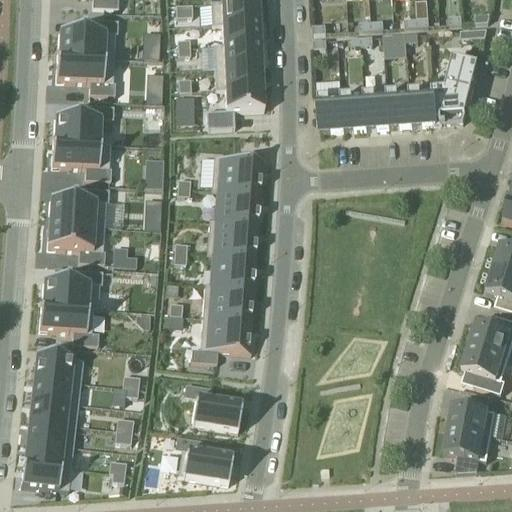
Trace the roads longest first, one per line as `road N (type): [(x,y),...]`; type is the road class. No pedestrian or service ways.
road 1 (residential): [(491,171),(430,365),(405,511)]
road 2 (residential): [(288,185),(250,511)]
road 3 (residential): [(0,393),(14,181)]
road 4 (residential): [(288,185),(491,171)]
road 5 (residential): [(283,0),(288,185)]
road 6 (residential): [(14,181),(24,0)]
